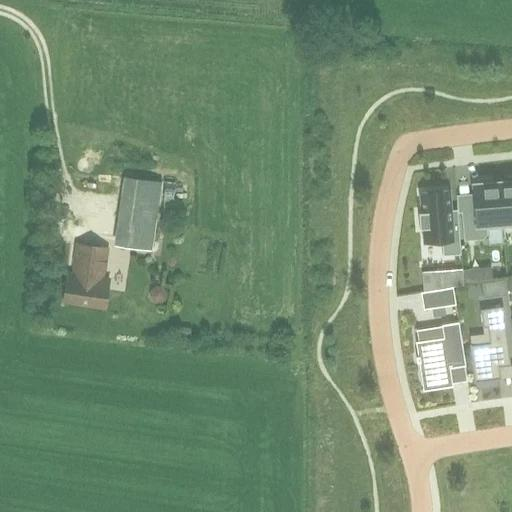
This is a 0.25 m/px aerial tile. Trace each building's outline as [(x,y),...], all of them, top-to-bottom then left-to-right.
[(511,176),(504,177),(505,181),(499,182),(502,228),(511,227),(511,176)] [(487,230),(502,228),(499,182),(493,182),(492,179),(475,180),(475,184),(473,184),(475,206),(471,210),(461,211),(463,241),(483,239),(487,234),(487,230)] [(136,185),(136,200),(177,200),(177,185),(136,185)] [(422,212),(418,212),(419,229),(423,229),(425,243),(441,242),(443,256),(460,254),(457,209),(449,210),(448,191),(421,193),(422,212)] [(122,221),(118,245),(151,250),(155,226),(122,221)] [(103,278),(107,249),(76,244),(72,274),(67,273),(62,302),(104,308),(108,279),(103,278)] [(476,282),(474,271),(463,272),(464,284),(476,282)] [(446,274),(447,288),(459,286),(458,273),(446,274)] [(498,282),(482,284),(484,297),(500,295),(498,282)] [(452,287),(420,292),(423,309),(455,304),(452,287)] [(482,328),(487,327),(489,343),(470,345),(470,344),(469,344),(474,382),(480,381),(481,387),(499,385),(498,379),(500,379),(499,367),(510,366),(502,307),(480,309),(482,328)] [(465,365),(458,322),(441,325),(441,327),(443,338),(418,341),(415,342),(417,356),(415,357),(416,363),(418,363),(423,391),(452,386),(451,382),(449,368),(465,365)]
